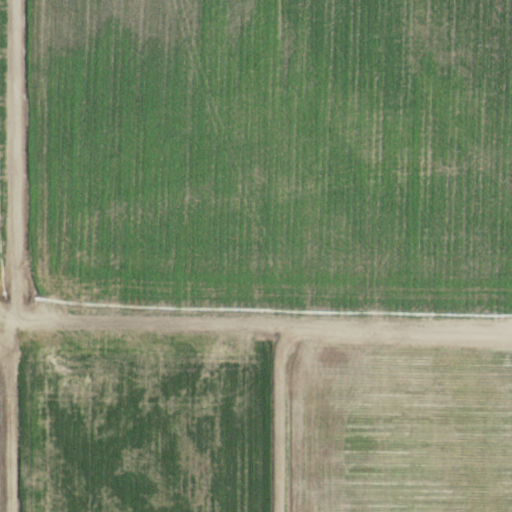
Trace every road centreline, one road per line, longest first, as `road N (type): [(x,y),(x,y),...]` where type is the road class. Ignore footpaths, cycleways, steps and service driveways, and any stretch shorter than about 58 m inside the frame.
road 1 (track): [(14,0),(8,511)]
road 2 (track): [(511,323),(0,319)]
